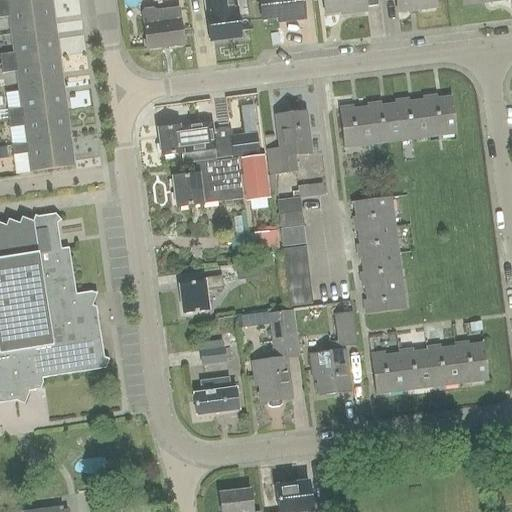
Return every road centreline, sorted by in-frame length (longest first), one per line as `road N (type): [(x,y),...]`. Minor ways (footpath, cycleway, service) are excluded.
road 1 (residential): [(177,462),(147,340),(118,95)]
road 2 (residential): [(118,95),(486,49)]
road 3 (residential): [(177,462),(511,418)]
road 4 (residential): [(511,237),(486,49)]
